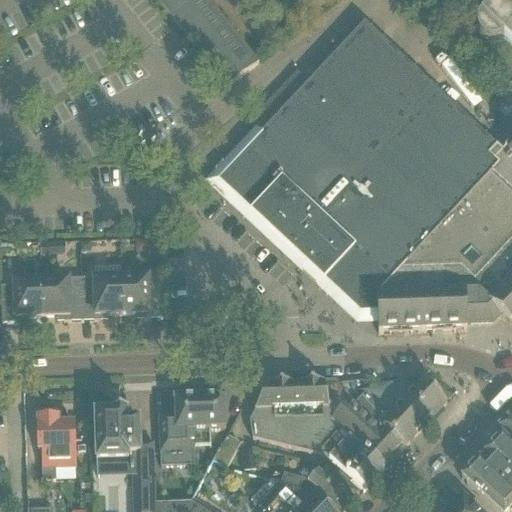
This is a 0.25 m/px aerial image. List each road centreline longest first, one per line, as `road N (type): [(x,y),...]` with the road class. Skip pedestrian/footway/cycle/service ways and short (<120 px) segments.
road 1 (residential): [(354,0),(197,123),(173,163),(176,197),(286,308),(288,354)]
road 2 (residential): [(0,365),(288,354)]
road 3 (residential): [(288,354),(439,355),(498,385)]
road 4 (tertiary): [(381,511),(498,385)]
